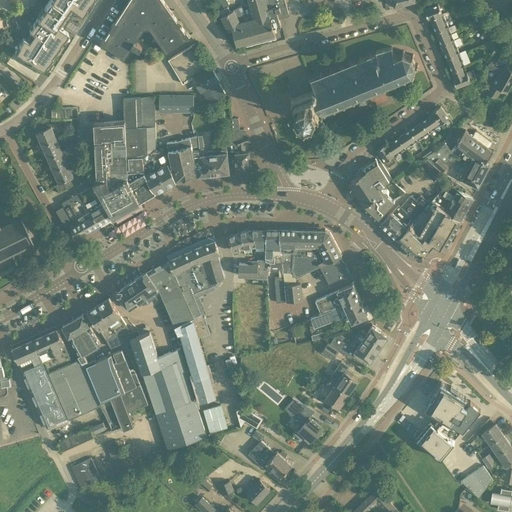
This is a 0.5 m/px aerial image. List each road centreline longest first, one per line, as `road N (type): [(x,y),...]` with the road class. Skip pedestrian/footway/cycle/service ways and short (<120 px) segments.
road 1 (residential): [(230,67),(412,16),(441,89),(352,153),(322,202)]
road 2 (residential): [(280,195),(196,203),(0,319)]
road 3 (residential): [(109,0),(52,86),(4,129)]
road 4 (secondary): [(511,165),(437,298)]
road 5 (secondary): [(450,311),(511,187)]
road 6 (residential): [(280,195),(230,67)]
road 7 (secondary): [(428,315),(365,424)]
road 8 (secondary): [(365,424),(440,328)]
